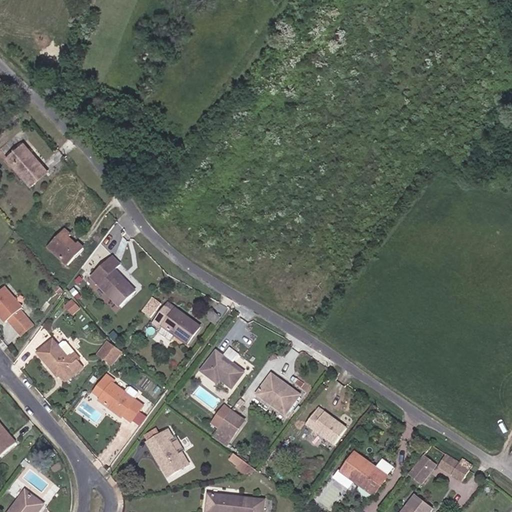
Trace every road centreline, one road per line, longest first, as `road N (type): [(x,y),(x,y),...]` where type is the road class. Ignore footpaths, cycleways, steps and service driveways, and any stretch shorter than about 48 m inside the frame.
road 1 (unclassified): [(511,469),(259,309),(140,215),(85,144),(0,60)]
road 2 (residential): [(112,511),(103,484),(0,362)]
